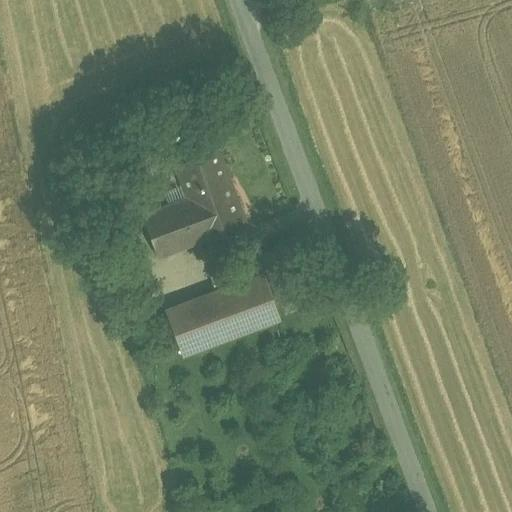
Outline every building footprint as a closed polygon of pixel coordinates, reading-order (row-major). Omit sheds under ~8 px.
[(117,136),(80,150),(102,210),(139,196),(117,136)] [(217,150),(175,165),(187,198),(203,241),(245,226),(217,150)] [(187,198),(142,215),(157,257),(203,241),(187,198)] [(291,243),(262,254),(279,298),(308,287),(291,243)] [(264,274),(166,310),(183,355),(280,319),(264,274)]
